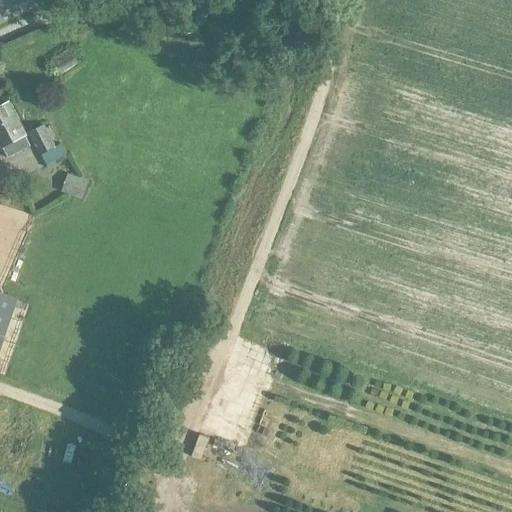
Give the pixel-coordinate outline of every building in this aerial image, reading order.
[(237,49),(234,61),(231,74),(246,78),(252,52),(237,49)] [(69,51),(49,64),(59,79),(79,66),(69,51)] [(199,51),(193,68),(216,75),(222,58),(199,51)] [(10,104),(0,109),(0,146),(2,150),(27,136),(10,104)] [(0,164),(0,170),(2,191),(22,189),(20,162),(0,164)] [(83,201),(89,184),(68,177),(62,194),(83,201)] [(0,366),(23,300),(2,293),(0,292),(0,366)]
